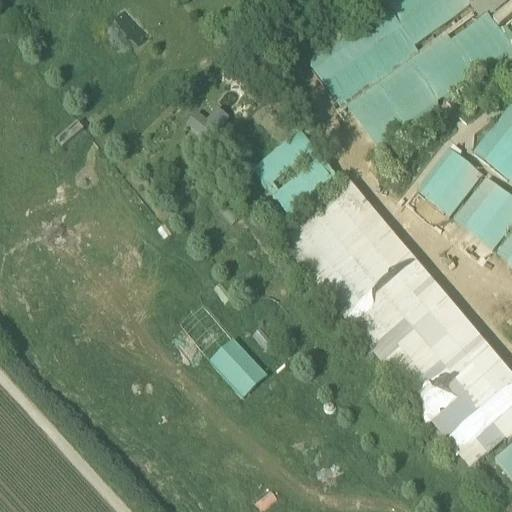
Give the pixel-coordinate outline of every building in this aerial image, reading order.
[(352,0),(301,0),(319,24),(352,0)] [(333,107),(471,7),(465,0),(443,0),(401,31),(324,88),(321,90),(333,107)] [(443,0),(395,0),(386,7),(384,8),(401,31),(443,0)] [(465,0),(471,7),(479,21),(486,16),(507,0),(465,0)] [(401,31),(384,8),(307,65),(324,88),(401,31)] [(499,34),(486,16),(479,21),(415,69),(428,87),(499,34)] [(511,51),(499,34),(428,87),(441,105),(511,52),(511,51)] [(439,106),(408,64),(347,109),(378,151),(439,106)] [(511,106),(473,157),(511,187),(511,106)] [(196,115),(186,128),(209,146),(228,121),(215,111),(206,123),(196,115)] [(314,154),(299,136),(251,174),(266,193),(314,154)] [(481,180),(447,154),(415,195),(449,221),(481,180)] [(339,185),(320,162),(272,200),(291,224),(339,185)] [(511,229),(511,203),(485,183),(453,224),(492,255),(511,229)] [(469,472),(505,444),(507,446),(511,441),(511,380),(350,188),(279,248),(469,472)] [(511,237),(496,258),(511,270),(511,237)] [(473,332),(483,326),(471,307),(461,313),(473,332)] [(233,343),(210,364),(244,400),(267,379),(233,343)] [(511,484),(511,447),(494,463),(511,485),(511,484)]
